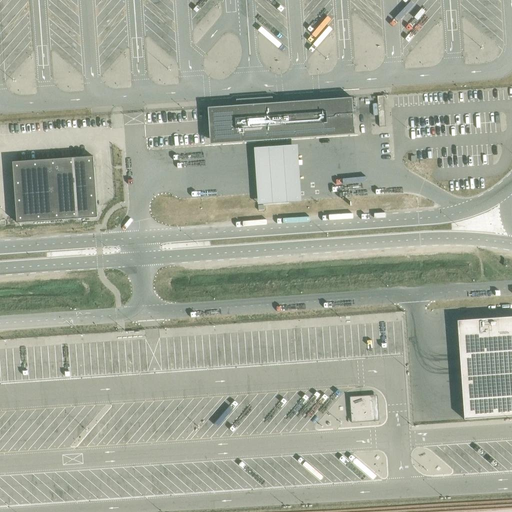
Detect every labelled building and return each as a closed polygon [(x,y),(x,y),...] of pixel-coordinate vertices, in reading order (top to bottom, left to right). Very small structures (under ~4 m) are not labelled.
[(283,92),(283,100),(336,98),(336,91),(283,92)] [(354,127),(353,115),(353,113),(353,110),(352,100),(352,98),(272,103),(265,104),(265,98),(258,98),(258,104),(236,106),(207,108),(207,110),(208,123),(209,137),(354,127)] [(296,145),(252,148),(256,205),(300,202),(300,200),(296,145)] [(93,157),(12,162),(16,223),(97,218),(93,157)] [(511,317),(457,321),(459,340),(460,354),(460,368),(461,381),(462,395),(463,409),(464,420),(511,416),(511,317)] [(365,396),(349,397),(350,411),(351,423),(375,421),(374,410),(373,395),(365,396)]
